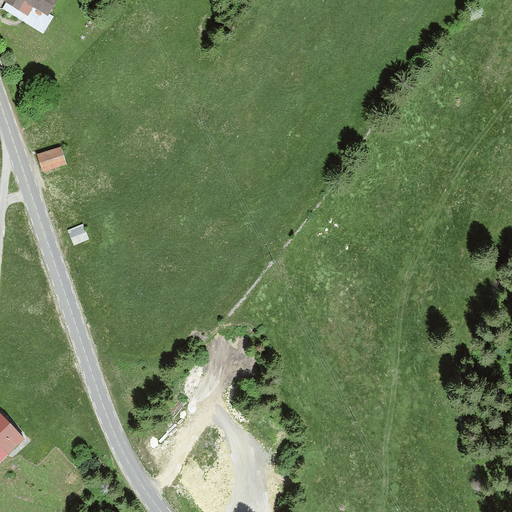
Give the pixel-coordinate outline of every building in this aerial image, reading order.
[(6,0),(6,1),(19,9),(25,0),(46,13),(53,0),(6,0)] [(59,148),(39,154),(43,170),(63,163),(59,148)] [(82,224),(67,230),(73,245),(87,240),(82,224)] [(0,446),(6,453),(23,437),(0,413),(0,446)] [(93,452),(87,458),(91,463),(97,457),(93,452)] [(91,463),(88,465),(95,474),(104,464),(97,456),(97,457),(91,463)]
